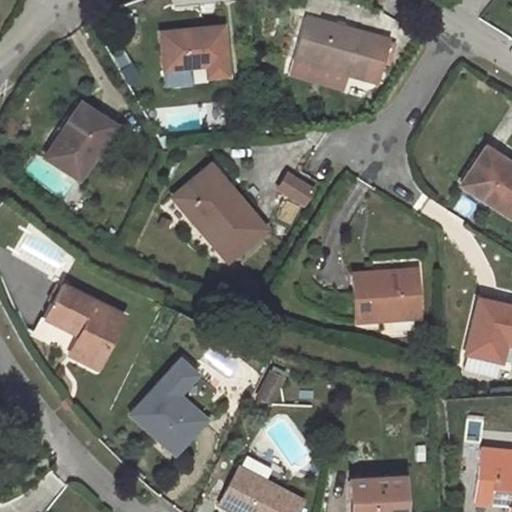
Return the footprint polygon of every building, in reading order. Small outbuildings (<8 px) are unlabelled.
[(347,73),(378,82),(383,62),(385,55),(386,52),(389,41),(389,40),(304,16),(292,58),(347,73)] [(221,26),(159,32),(163,70),(191,67),(190,61),(198,61),(198,66),(206,65),(207,77),(226,74),(221,26)] [(389,41),(386,52),(391,53),(395,42),(389,41)] [(343,85),(347,73),(292,58),(289,70),(343,85)] [(378,82),(382,83),(388,64),(383,62),(378,82)] [(256,111),(276,110),(275,95),(256,95),(256,111)] [(44,157),(78,179),(113,124),(82,104),(64,132),(62,130),(44,157)] [(276,130),(276,118),(260,118),(261,131),(276,130)] [(487,144),(481,152),(496,161),(501,153),(487,144)] [(511,166),(511,165),(511,160),(501,153),(496,161),(481,152),(460,184),(511,217),(511,166)] [(204,168),(172,196),(227,260),(264,229),(231,190),(226,194),(204,168)] [(277,189),(303,205),(313,190),(287,174),(277,189)] [(414,269),(370,272),(371,277),(415,274),(414,269)] [(251,290),(257,281),(243,272),(237,282),(251,290)] [(415,274),(371,277),(370,272),(352,273),(355,321),(418,317),(415,274)] [(230,297),(234,288),(219,281),(214,290),(230,297)] [(72,357),(96,369),(123,316),(61,284),(43,318),(77,335),(79,332),(83,334),(72,357)] [(509,306),(511,300),(498,297),(497,303),(509,306)] [(497,303),(477,298),(464,354),(468,355),(498,362),(501,362),(505,343),(511,344),(511,306),(509,306),(497,303)] [(33,337),(67,354),(77,335),(43,318),(33,337)] [(83,334),(79,332),(77,335),(67,354),(72,357),(83,334)] [(498,362),(468,355),(464,369),(495,376),(498,362)] [(203,420),(176,395),(194,374),(178,359),(130,414),(174,453),(203,420)] [(257,394),(270,401),(282,378),(269,372),(257,394)] [(458,379),(447,376),(445,384),(456,387),(458,379)] [(511,431),(481,428),(479,449),(511,452),(511,431)] [(511,511),(511,452),(479,449),(477,464),(472,502),(490,504),(492,487),(511,489),(511,503),(511,506),(508,506),(507,511),(511,511)] [(239,467),(264,480),(270,468),(246,455),(239,467)] [(239,467),(238,466),(218,505),(231,511),(295,511),(302,500),(264,480),(239,467)] [(403,511),(401,476),(348,479),(349,511),(403,511)] [(490,505),(508,506),(511,506),(511,503),(511,489),(492,487),(490,504),(490,505)]
